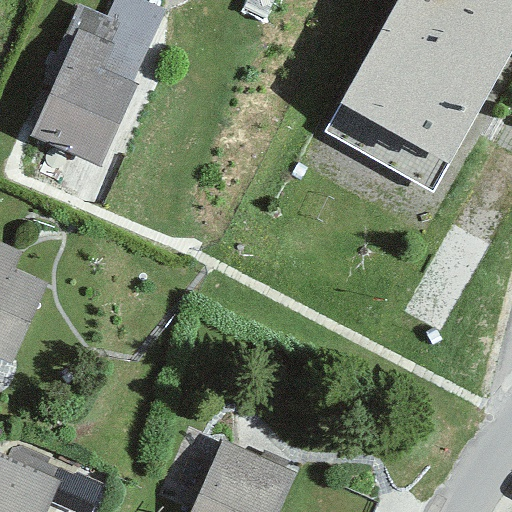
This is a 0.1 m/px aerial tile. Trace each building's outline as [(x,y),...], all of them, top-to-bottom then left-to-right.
[(511,34),(511,0),(396,0),(316,142),(419,200),(511,34)] [(112,40),(62,16),(48,44),(55,47),(9,142),(72,173),(109,96),(79,81),(91,56),(101,61),(112,40)] [(0,260),(1,259),(0,258),(0,350),(28,291),(0,277),(0,260)] [(248,511),(266,473),(209,448),(180,511),(248,511)] [(0,511),(21,511),(35,482),(0,466),(0,511)]
